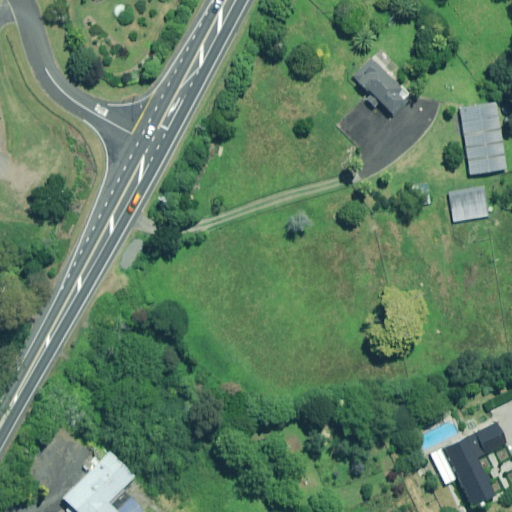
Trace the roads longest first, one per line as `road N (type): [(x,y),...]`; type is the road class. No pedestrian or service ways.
road 1 (primary): [(0,428),(155,146)]
road 2 (residential): [(155,146),(64,92),(22,0)]
road 3 (primary): [(155,146),(233,0)]
